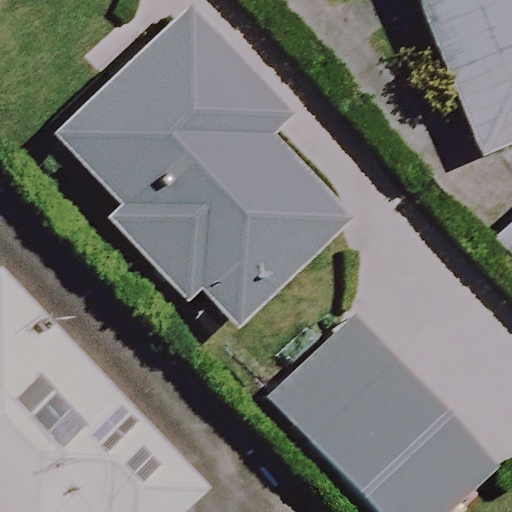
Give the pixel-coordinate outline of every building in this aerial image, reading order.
[(511,144),(511,0),(406,0),(472,161),(511,144)] [(107,213),(98,221),(174,309),(190,295),(225,335),(355,222),(181,22),(45,141),(107,213)] [(511,221),(489,242),(511,267),(511,221)] [(180,511),(199,494),(0,288),(0,511),(180,511)] [(444,511),(487,474),(349,322),(263,400),(363,511),(444,511)]
